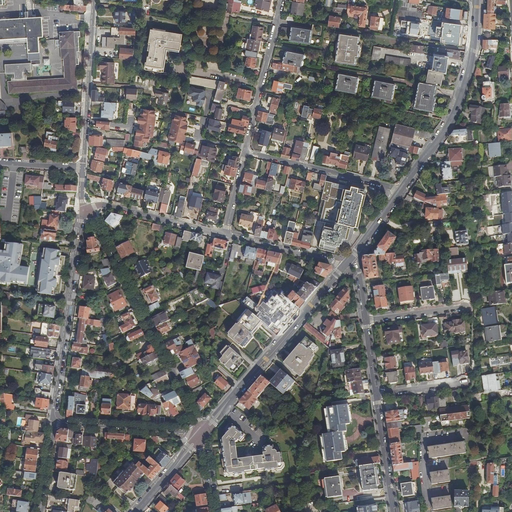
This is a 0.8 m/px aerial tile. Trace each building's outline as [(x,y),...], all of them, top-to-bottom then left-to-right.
[(241,1),(234,0),(232,12),(239,13),(241,1)] [(268,0),(256,0),(256,2),(258,2),(256,8),(268,11),(270,1),(268,0)] [(484,14),(496,14),(496,7),(494,7),(494,0),(487,0),(488,10),(484,10),(484,14)] [(292,10),(291,14),(303,16),(304,3),(294,2),(293,10),(292,10)] [(405,3),(398,2),(397,10),(411,12),(412,4),(405,3)] [(347,9),(347,13),(358,15),(360,18),(358,27),(365,28),(367,8),(352,6),(352,5),(348,4),(348,6),(347,9)] [(437,7),(429,6),(429,9),(426,8),(426,13),(428,13),(428,14),(436,15),(437,7)] [(462,20),(463,10),(447,8),(446,13),(444,13),(444,16),(446,16),(446,19),(448,19),(449,18),(462,20)] [(411,12),(397,10),(397,16),(421,19),(422,12),(417,11),(417,12),(411,12)] [(126,12),(116,11),(115,22),(125,22),(126,12)] [(484,14),(484,28),(495,29),(496,14),(484,14)] [(506,38),(510,38),(509,14),(501,15),(501,29),(503,30),(503,33),(505,33),(506,38)] [(330,16),(329,26),(339,28),(339,25),(340,25),(341,22),(339,22),(340,18),(330,16)] [(43,37),(42,22),(42,17),(20,18),(0,19),(0,39),(27,38),(28,60),(31,59),(31,63),(31,64),(40,64),(39,37),(43,37)] [(384,19),(372,17),(370,29),(382,31),(384,19)] [(445,23),(432,21),(430,37),(444,40),(445,34),(444,34),(445,23)] [(261,41),(263,28),(253,26),(251,39),(261,41)] [(312,30),(294,27),(293,32),(291,31),(290,35),(292,36),(291,41),(299,43),(299,40),(302,41),(302,43),(310,44),(310,43),(312,31),(312,30)] [(183,34),(166,31),(153,29),(151,29),(149,44),(151,44),(150,51),(149,56),(148,56),(146,70),(162,72),(163,62),(161,62),(162,57),(164,57),(166,48),(167,48),(168,46),(171,47),(171,49),(179,50),(180,50),(183,34)] [(27,80),(25,81),(13,81),(12,81),(8,82),(9,93),(64,90),(71,90),(78,90),(76,65),(79,65),(79,58),(78,58),(77,52),(80,51),(79,37),(81,37),(80,31),(61,32),(62,59),(64,59),(65,78),(27,80)] [(359,37),(342,34),(340,42),(343,42),(342,45),(338,44),(336,54),(336,55),(338,55),(337,62),(340,63),(343,63),(355,65),(356,58),(358,58),(358,57),(360,46),(360,44),(358,44),(359,37)] [(251,39),(248,39),(246,50),(248,51),(258,52),(261,53),(262,46),(260,45),(261,41),(251,39)] [(498,44),(498,41),(498,40),(491,40),(484,39),(483,39),(483,49),(487,49),(486,51),(487,51),(487,52),(496,52),(498,44)] [(421,54),(422,46),(413,45),(412,45),(411,52),(421,54)] [(179,52),(179,50),(171,49),(171,47),(168,46),(167,48),(166,48),(164,57),(162,57),(161,62),(163,62),(162,72),(163,72),(167,50),(179,52)] [(379,61),(381,48),(374,46),(372,60),(379,61)] [(119,58),(133,60),(134,50),(120,48),(119,58)] [(459,58),(460,51),(441,48),(441,51),(448,52),(447,56),(459,58)] [(255,67),(258,52),(248,51),(245,65),(255,67)] [(284,56),(283,57),(302,61),(303,60),(305,54),(287,51),(286,57),(284,56)] [(491,70),(495,57),(489,55),(485,68),(491,70)] [(385,62),(410,67),(412,60),(386,56),(385,62)] [(445,73),(448,58),(435,56),(433,70),(443,72),(445,73)] [(302,61),(283,57),(283,60),(284,60),(283,64),(301,67),(302,61)] [(223,63),(208,60),(206,68),(222,71),(223,69),(223,63)] [(102,77),(102,83),(116,84),(116,76),(114,73),(114,62),(102,62),(101,68),(103,68),(103,77),(102,77)] [(32,72),(31,64),(31,63),(5,64),(5,73),(11,73),(12,79),(13,79),(13,81),(25,81),(25,78),(27,78),(26,72),(32,72)] [(499,82),(508,81),(507,67),(504,67),(504,65),(501,66),(501,68),(498,68),(499,82)] [(370,66),(369,73),(390,77),(391,70),(370,66)] [(438,86),(441,87),(443,72),(433,70),(429,70),(426,84),(438,86)] [(356,94),(359,78),(339,74),(338,78),(336,90),(354,94),(356,94)] [(217,89),(220,82),(189,76),(187,84),(215,89),(217,89)] [(374,85),(394,89),(395,84),(375,80),(374,85)] [(223,90),(225,82),(220,81),(220,82),(217,89),(214,99),(221,101),(225,90),(223,90)] [(281,92),(284,83),(274,81),(273,85),(272,86),(271,89),(272,90),(281,92)] [(490,83),(483,83),(483,97),(482,97),(482,98),(482,99),(482,100),(483,100),(484,100),(485,99),(485,98),(488,98),(491,98),(490,87),(493,87),(494,87),(493,82),(491,83),(490,83)] [(437,91),(438,86),(426,84),(419,83),(418,87),(418,90),(420,90),(436,94),(437,91)] [(392,101),(394,89),(374,85),(373,92),(375,92),(374,97),(392,101)] [(170,90),(157,88),(155,95),(158,96),(158,94),(160,95),(159,96),(158,104),(166,105),(166,101),(169,102),(170,97),(168,97),(170,90)] [(189,88),(188,93),(204,96),(205,91),(189,88)] [(252,91),(239,88),(237,97),(250,100),(252,91)] [(130,89),(129,99),(137,99),(137,89),(130,89)] [(93,90),(92,101),(104,102),(104,98),(100,97),(99,97),(99,95),(99,91),(93,90)] [(204,96),(188,93),(188,96),(194,97),(193,102),(197,103),(196,105),(202,107),(203,104),(204,104),(205,97),(204,97),(204,96)] [(433,112),(435,101),(434,101),(435,97),(435,96),(417,93),(414,109),(433,112)] [(271,110),(270,114),(271,114),(276,115),(280,99),(273,98),(270,110),(271,110)] [(82,106),(82,102),(59,101),(59,103),(64,103),(64,105),(63,111),(74,112),(74,106),(76,106),(82,106)] [(308,113),(311,114),(313,109),(309,108),(310,103),(302,101),(301,105),(304,106),(301,117),(307,118),(308,113)] [(113,102),(104,102),(104,110),(102,110),(101,117),(113,118),(114,111),(116,111),(117,103),(113,102)] [(219,105),(213,103),(211,111),(216,112),(215,118),(221,119),(223,109),(219,108),(219,105)] [(480,108),(481,105),(471,104),(470,106),(469,111),(472,111),(471,121),(481,122),(482,112),(484,112),(485,108),(480,108)] [(509,117),(508,104),(500,104),(500,108),(498,117),(509,117)] [(321,116),(323,110),(318,109),(314,108),(314,109),(313,109),(311,114),(313,114),(312,117),(320,119),(321,116)] [(137,130),(136,136),(150,139),(150,137),(153,137),(156,116),(155,116),(156,111),(144,109),(143,114),(141,114),(141,118),(139,117),(138,123),(141,123),(140,130),(137,130)] [(186,148),(195,150),(196,145),(182,142),(183,140),(185,141),(186,135),(184,135),(185,132),(187,132),(188,127),(187,127),(188,122),(186,122),(188,114),(182,112),(176,111),(174,119),(173,119),(168,140),(182,143),(181,147),(186,148)] [(259,111),(257,120),(266,122),(268,113),(259,111)] [(413,124),(416,113),(407,111),(405,117),(402,116),(400,121),(413,124)] [(247,128),(250,118),(244,116),(243,119),(242,119),(242,121),(241,122),(233,120),(232,124),(247,128)] [(74,131),(75,132),(76,118),(65,118),(65,129),(74,131)] [(226,127),(226,123),(210,119),(210,121),(208,121),(206,128),(208,128),(208,129),(221,132),(221,130),(225,131),(226,127)] [(97,121),(96,128),(109,130),(110,122),(97,121)] [(245,134),(247,128),(232,124),(228,123),(226,123),(226,127),(229,128),(228,130),(245,134)] [(414,135),(415,129),(396,124),(390,147),(400,150),(409,152),(411,146),(414,135)] [(266,141),(269,142),(273,128),(266,126),(263,134),(267,135),(266,141)] [(372,159),(375,160),(375,158),(380,159),(380,161),(383,162),(391,129),(380,127),(372,159)] [(429,139),(433,133),(415,129),(414,135),(429,139)] [(467,140),(469,140),(473,140),(472,129),(466,130),(453,131),(450,136),(459,135),(459,136),(467,136),(467,140)] [(499,140),(510,140),(510,135),(511,134),(511,129),(498,130),(499,140)] [(49,148),(49,152),(55,153),(56,153),(56,152),(57,149),(56,148),(57,142),(58,142),(60,138),(54,136),(53,135),(54,133),(47,132),(44,148),(49,148)] [(272,140),(284,144),(286,135),(274,132),(272,140)] [(0,146),(1,147),(12,146),(12,147),(13,147),(12,133),(11,133),(0,133),(0,146)] [(90,135),(89,145),(114,147),(125,147),(125,141),(125,140),(103,139),(103,142),(102,142),(102,136),(90,135)] [(150,139),(136,136),(135,146),(143,147),(143,141),(149,142),(150,139)] [(300,161),(303,147),(305,142),(297,141),(294,154),(293,154),(292,159),(300,161)] [(492,143),(489,144),(490,157),(500,156),(499,143),(492,143)] [(371,148),(356,144),(353,158),(367,161),(371,148)] [(203,146),(200,145),(199,151),(197,158),(202,159),(208,160),(208,157),(201,155),(203,146)] [(213,162),(214,162),(217,149),(203,146),(201,155),(208,157),(208,160),(213,162)] [(314,146),(310,159),(316,160),(319,147),(314,146)] [(418,154),(422,149),(411,146),(409,152),(418,154)] [(107,149),(98,147),(95,158),(104,160),(107,149)] [(134,159),(139,160),(140,157),(141,151),(125,147),(124,152),(127,152),(129,152),(128,155),(135,157),(134,159)] [(281,157),(289,159),(290,154),(289,154),(290,149),(284,147),(281,157)] [(400,150),(390,147),(388,155),(397,158),(396,163),(405,165),(408,154),(400,151),(400,150)] [(159,160),(159,161),(167,163),(168,158),(169,159),(170,153),(151,148),(151,149),(150,153),(155,155),(154,157),(154,159),(159,160)] [(449,149),(449,162),(461,161),(463,161),(462,148),(449,149)] [(151,156),(154,157),(155,155),(150,153),(148,153),(141,151),(140,157),(150,159),(151,156)] [(338,166),(341,154),(341,153),(335,151),(334,153),(331,153),(330,157),(325,156),(323,162),(328,164),(328,163),(338,166)] [(349,159),(349,156),(341,154),(338,166),(338,167),(346,169),(349,159)] [(237,168),(240,158),(234,157),(234,156),(230,155),(229,155),(228,159),(230,160),(229,165),(237,168)] [(202,159),(197,158),(195,165),(193,171),(192,175),(197,176),(202,159)] [(104,162),(93,160),(91,169),(101,171),(104,162)] [(449,162),(436,162),(437,166),(442,166),(444,180),(453,179),(451,167),(451,166),(462,165),(461,161),(449,162)] [(122,172),(135,175),(138,164),(132,163),(128,162),(126,168),(123,168),(122,172)] [(272,162),(270,172),(269,174),(275,176),(278,164),(272,162)] [(235,176),(237,168),(229,165),(223,164),(222,167),(226,168),(225,173),(235,176)] [(494,166),(495,177),(508,175),(507,169),(504,169),(504,165),(494,166)] [(258,179),(258,176),(255,175),(254,179),(253,179),(254,175),(245,173),(243,184),(253,186),(256,187),(258,179)] [(40,177),(25,175),(24,184),(38,186),(40,177)] [(322,175),(322,178),(320,184),(316,184),(315,190),(323,192),(327,176),(322,175)] [(508,176),(498,177),(499,187),(511,186),(510,176),(508,176)] [(111,190),(114,180),(104,178),(102,188),(111,190)] [(274,180),(268,178),(268,182),(266,190),(272,191),(274,180)] [(268,182),(258,179),(256,187),(266,190),(268,182)] [(304,192),(306,182),(292,179),(289,188),(304,192)] [(325,222),(324,228),(333,230),(335,221),(338,222),(346,190),(351,191),(352,188),(352,186),(327,181),(320,211),(320,212),(318,221),(325,222)] [(42,190),(52,191),(52,185),(48,185),(48,182),(43,182),(43,184),(43,189),(42,190)] [(124,196),(130,197),(130,196),(132,187),(133,186),(127,184),(120,182),(117,193),(124,194),(124,196)] [(243,184),(241,183),(239,192),(251,195),(253,186),(243,184)] [(441,184),(436,185),(437,195),(449,194),(448,186),(442,186),(441,184)] [(160,212),(165,214),(171,192),(169,191),(170,186),(167,185),(166,188),(162,202),(160,212)] [(226,188),(217,186),(213,199),(221,201),(223,194),(224,194),(226,188)] [(132,187),(130,196),(142,198),(144,190),(132,187)] [(162,202),(166,188),(161,187),(160,191),(158,201),(162,202)] [(157,203),(158,201),(160,191),(147,188),(144,199),(149,201),(149,200),(153,201),(152,202),(157,203)] [(333,230),(324,228),(319,246),(329,248),(336,250),(337,245),(339,246),(340,243),(342,244),(343,239),(345,239),(348,226),(354,227),(359,205),(362,206),(369,202),(365,195),(362,194),(356,192),(357,189),(352,188),(351,191),(346,190),(338,222),(335,221),(333,230)] [(417,191),(413,198),(415,198),(425,203),(425,201),(436,207),(435,197),(425,198),(426,195),(417,191)] [(413,198),(407,195),(404,200),(413,203),(415,198),(413,198)] [(439,196),(435,197),(436,207),(441,206),(441,204),(447,203),(446,197),(440,198),(439,196)] [(73,214),(74,213),(76,199),(68,198),(67,204),(68,204),(69,204),(69,209),(67,209),(67,206),(63,205),(62,206),(41,203),(42,197),(30,197),(30,205),(40,204),(40,209),(73,214)] [(174,216),(181,218),(186,201),(181,200),(180,207),(179,207),(177,213),(175,213),(174,216)] [(436,208),(428,204),(428,209),(427,209),(426,218),(438,219),(438,210),(437,209),(437,208),(436,208)] [(219,209),(210,206),(207,217),(216,219),(219,209)] [(259,219),(260,213),(251,211),(250,215),(242,213),(240,224),(244,225),(245,226),(247,227),(248,226),(252,227),(253,222),(258,223),(259,219)] [(123,216),(112,213),(105,221),(114,229),(119,222),(123,216)] [(45,230),(56,232),(57,230),(57,227),(58,227),(59,216),(50,215),(49,221),(42,220),(41,230),(45,230)] [(263,237),(265,231),(261,230),(264,220),(259,219),(258,223),(255,235),(263,237)] [(268,232),(265,231),(263,237),(273,240),(275,230),(277,221),(273,220),(272,227),(273,228),(273,229),(269,229),(268,232)] [(289,221),(284,242),(291,244),(293,238),(296,222),(289,221)] [(42,244),(49,245),(49,240),(54,240),(55,237),(56,237),(56,234),(56,232),(45,230),(45,235),(43,235),(42,244)] [(202,235),(185,231),(182,241),(188,242),(189,240),(200,243),(202,235)] [(467,231),(456,232),(457,245),(469,244),(467,231)] [(396,238),(388,232),(372,255),(375,255),(379,255),(384,254),(391,245),(396,238)] [(174,245),(177,236),(166,233),(164,243),(174,245)] [(313,236),(303,234),(301,241),(300,246),(309,249),(313,236)] [(293,238),(291,244),(300,246),(301,241),(298,240),(298,239),(298,237),(297,237),(297,239),(293,238)] [(102,246),(98,240),(94,240),(94,238),(89,239),(89,241),(87,241),(88,248),(87,248),(88,253),(89,253),(89,255),(99,253),(99,251),(99,246),(102,246)] [(211,245),(207,244),(206,251),(205,255),(211,257),(214,247),(219,248),(221,240),(214,238),(213,244),(211,244),(211,245)] [(228,241),(221,240),(219,248),(226,250),(228,241)] [(122,246),(117,248),(122,258),(134,252),(129,242),(125,244),(125,243),(121,245),(122,246)] [(17,244),(5,243),(4,252),(0,251),(0,281),(26,285),(29,269),(20,267),(23,245),(17,244)] [(238,244),(233,243),(230,257),(235,258),(238,244)] [(258,249),(246,246),(243,257),(252,259),(252,260),(251,263),(251,264),(254,265),(258,249)] [(459,255),(458,248),(454,248),(449,248),(448,248),(446,249),(447,256),(459,255)] [(44,253),(41,253),(36,290),(38,291),(38,293),(55,295),(55,293),(60,294),(62,276),(58,275),(59,269),(63,270),(65,257),(61,256),(61,251),(44,249),(44,253)] [(268,251),(258,249),(254,265),(252,269),(257,270),(259,261),(257,261),(258,258),(263,259),(262,264),(265,264),(266,261),(268,251)] [(439,249),(431,250),(427,251),(428,260),(432,259),(432,262),(440,261),(439,249)] [(194,279),(192,285),(197,288),(202,265),(205,255),(206,251),(201,250),(199,255),(189,253),(186,268),(197,270),(195,279),(194,279)] [(282,255),(268,251),(266,261),(275,264),(273,272),(278,273),(278,269),(281,259),(282,255)] [(428,260),(427,251),(422,251),(422,253),(420,253),(420,254),(414,255),(415,263),(421,263),(420,260),(428,260)] [(395,253),(386,254),(386,261),(387,264),(391,264),(391,262),(395,262),(396,263),(404,262),(403,255),(395,256),(395,253)] [(372,255),(364,256),(363,261),(364,266),(366,279),(378,277),(375,255),(372,255)] [(146,258),(133,264),(135,269),(137,272),(138,272),(141,277),(143,276),(145,277),(148,276),(148,273),(150,272),(147,267),(149,266),(147,261),(146,258)] [(112,267),(108,259),(102,260),(103,269),(108,268),(112,267)] [(467,259),(447,260),(448,268),(449,273),(449,274),(468,272),(467,259)] [(331,266),(319,264),(317,268),(316,268),(315,270),(316,271),(315,274),(325,278),(332,270),(331,266)] [(293,276),(299,279),(303,271),(291,265),(287,273),(291,275),(293,276)] [(162,273),(164,277),(171,273),(175,271),(168,266),(164,268),(163,268),(160,269),(162,273)] [(103,269),(100,269),(104,278),(108,287),(116,283),(108,268),(103,269)] [(205,283),(210,284),(212,284),(211,288),(218,289),(221,276),(213,274),(207,273),(205,283)] [(449,279),(449,274),(449,273),(435,275),(437,288),(442,287),(441,280),(444,280),(446,279),(449,279)] [(297,284),(300,279),(299,279),(293,276),(291,275),(289,279),(294,281),(293,282),(297,284)] [(84,281),(86,281),(85,288),(93,289),(95,277),(85,276),(84,281)] [(308,284),(317,288),(320,284),(312,279),(308,284)] [(297,294),(305,301),(317,288),(308,284),(306,283),(298,293),(297,294)] [(252,289),(253,294),(259,292),(264,291),(273,288),(272,285),(261,288),(260,286),(252,289)] [(151,303),(160,299),(153,286),(143,290),(145,294),(147,294),(151,303)] [(372,299),(386,297),(385,293),(388,292),(387,290),(385,290),(384,286),(374,287),(375,294),(372,294),(372,299)] [(403,288),(399,288),(401,305),(414,303),(412,287),(404,288),(403,287),(403,288)] [(433,287),(421,288),(423,300),(430,299),(430,300),(431,300),(431,299),(434,299),(433,287)] [(197,288),(190,292),(197,305),(206,301),(210,299),(207,297),(197,288)] [(348,291),(344,288),(335,299),(343,305),(349,298),(348,291)] [(119,290),(108,296),(116,311),(126,306),(119,290)] [(294,305),(299,309),(305,301),(297,294),(293,291),(287,298),(288,299),(291,302),(293,300),(297,303),(294,305)] [(489,293),(490,306),(504,304),(502,291),(489,293)] [(9,300),(10,293),(2,292),(2,296),(2,302),(4,302),(5,300),(9,300)] [(372,299),(371,299),(372,304),(376,303),(377,308),(385,307),(386,309),(388,308),(386,297),(372,299)] [(220,307),(210,299),(206,301),(218,310),(220,307)] [(280,300),(276,306),(279,303),(286,308),(289,311),(294,314),(299,309),(294,305),(291,302),(288,299),(284,304),(280,300)] [(343,305),(335,299),(329,307),(334,311),(337,308),(341,311),(345,307),(343,305)] [(155,303),(146,307),(149,312),(157,308),(155,303)] [(253,309),(250,312),(254,315),(256,312),(258,313),(261,310),(254,303),(251,307),(253,309)] [(279,303),(276,306),(281,310),(283,312),(286,308),(279,303)] [(56,307),(40,304),(38,316),(54,318),(56,307)] [(80,307),(79,318),(80,318),(87,319),(88,319),(90,308),(80,307)] [(483,310),(484,319),(493,318),(495,318),(494,308),(483,310)] [(250,312),(249,311),(239,323),(238,323),(225,338),(230,343),(231,342),(235,346),(235,347),(240,351),(253,335),(251,334),(261,321),(254,315),(250,312)] [(334,319),(336,321),(340,320),(341,320),(340,318),(331,311),(328,314),(334,319)] [(133,328),(136,326),(131,317),(129,312),(121,316),(128,330),(132,328),(132,329),(133,328)] [(164,312),(152,318),(156,326),(166,321),(168,320),(164,312)] [(269,328),(277,335),(282,328),(276,322),(266,314),(263,317),(273,325),(269,328)] [(276,322),(282,328),(287,322),(284,319),(281,316),(278,320),(277,320),(276,321),(277,321),(276,322)] [(80,318),(79,322),(78,331),(85,332),(86,324),(87,319),(80,318)] [(105,322),(88,319),(87,319),(86,324),(101,326),(101,324),(102,324),(102,327),(106,328),(105,322)] [(331,332),(333,333),(336,321),(334,319),(331,322),(327,319),(323,324),(327,327),(323,333),(327,337),(330,334),(331,332)] [(332,335),(331,339),(335,339),(335,338),(341,338),(340,320),(336,321),(333,333),(332,335)] [(453,322),(446,323),(446,325),(445,326),(446,333),(454,332),(454,333),(455,333),(459,333),(460,332),(460,331),(464,331),(463,320),(453,321),(453,322)] [(166,321),(156,326),(160,335),(170,330),(166,321)] [(307,322),(303,326),(324,344),(326,338),(307,322)] [(59,338),(60,326),(43,323),(41,335),(59,338)] [(436,324),(422,326),(423,338),(438,336),(436,324)] [(393,328),(385,329),(386,335),(387,335),(388,343),(400,342),(399,332),(402,332),(402,327),(397,327),(396,326),(393,326),(393,327),(393,328)] [(499,326),(485,328),(487,341),(499,339),(498,335),(499,335),(498,330),(500,330),(499,326)] [(143,335),(144,335),(141,329),(128,336),(127,337),(126,338),(126,339),(127,340),(128,341),(130,341),(143,335)] [(78,333),(77,337),(76,343),(83,344),(84,340),(85,333),(78,333)] [(172,340),(165,344),(169,352),(178,348),(181,346),(184,344),(180,336),(172,340)] [(35,345),(47,347),(49,338),(37,337),(35,345)] [(285,363),(299,376),(309,364),(308,363),(312,359),(310,357),(318,347),(307,338),(285,363)] [(76,343),(73,342),(73,344),(74,344),(74,345),(73,345),(72,350),(80,351),(80,353),(82,354),(87,354),(88,347),(84,347),(84,344),(83,344),(76,343)] [(156,352),(152,345),(148,347),(149,350),(144,353),(143,351),(136,355),(139,360),(146,357),(156,352)] [(195,346),(178,354),(186,370),(191,367),(192,367),(192,368),(203,363),(195,346)] [(221,355),(228,347),(226,346),(219,354),(221,355)] [(50,349),(32,347),(31,357),(46,359),(46,355),(49,356),(50,349)] [(243,359),(229,347),(228,347),(221,355),(222,357),(224,358),(221,361),(221,362),(231,371),(232,371),(242,360),(243,359)] [(178,348),(169,352),(172,357),(180,353),(178,348)] [(342,350),(332,352),(334,366),(344,365),(342,350)] [(467,351),(459,352),(460,357),(461,364),(464,363),(464,364),(468,364),(469,362),(467,351)] [(146,357),(139,360),(141,363),(143,362),(146,361),(147,363),(158,357),(156,352),(146,357)] [(388,355),(377,357),(378,361),(385,360),(387,369),(396,368),(396,366),(396,363),(395,357),(388,358),(388,355)] [(461,364),(460,357),(453,358),(454,366),(461,365),(461,364)] [(72,367),(80,368),(82,359),(73,358),(72,367)] [(53,375),(54,367),(43,365),(43,361),(36,360),(35,370),(38,370),(37,373),(41,373),(53,375)] [(244,361),(242,360),(232,371),(234,372),(244,361)] [(118,371),(123,368),(119,361),(112,365),(113,373),(115,372),(118,371)] [(434,372),(433,362),(419,364),(420,374),(434,372)] [(439,368),(439,370),(439,372),(449,370),(448,362),(436,364),(436,369),(439,368)] [(192,368),(192,367),(191,367),(186,370),(180,373),(183,379),(186,378),(195,373),(192,368)] [(404,369),(406,380),(411,379),(411,378),(415,377),(414,367),(404,369)] [(107,379),(113,373),(82,369),(80,387),(83,387),(82,391),(88,392),(89,383),(91,384),(92,383),(92,382),(92,381),(89,380),(90,377),(106,380),(107,379)] [(167,374),(164,369),(152,376),(154,381),(155,380),(159,378),(167,374)] [(275,388),(282,394),(288,387),(287,387),(293,380),(280,369),(276,374),(277,375),(275,377),(274,376),(269,382),(270,383),(275,388)] [(349,383),(361,381),(359,369),(345,371),(347,383),(349,383)] [(398,371),(386,373),(387,379),(388,379),(389,383),(391,383),(391,384),(396,383),(396,382),(398,382),(398,378),(399,378),(398,375),(398,371)] [(52,386),(53,375),(41,373),(39,384),(52,386)] [(199,383),(195,373),(186,378),(191,387),(199,383)] [(495,374),(482,376),(485,392),(497,391),(495,376),(495,374)] [(257,398),(270,383),(269,382),(261,375),(248,391),(257,398)] [(215,383),(222,389),(228,383),(220,377),(217,381),(215,383)] [(362,384),(368,383),(368,380),(361,381),(349,383),(349,384),(348,384),(350,395),(359,394),(364,393),(362,384)] [(201,385),(189,391),(191,395),(203,389),(201,385)] [(146,386),(140,391),(148,397),(152,399),(159,394),(156,390),(152,389),(150,391),(146,386)] [(50,400),(51,393),(42,392),(39,388),(36,388),(34,397),(37,398),(50,400)] [(178,397),(175,391),(164,397),(166,402),(166,403),(178,397)] [(248,391),(239,401),(249,409),(258,399),(257,398),(248,391)] [(11,394),(4,393),(5,405),(5,409),(13,410),(14,404),(10,404),(11,394)] [(85,405),(86,395),(75,393),(74,397),(72,418),(77,418),(78,414),(85,414),(86,405),(85,405)] [(196,404),(199,412),(203,408),(211,398),(205,393),(196,404)] [(136,412),(137,394),(132,394),(131,394),(131,395),(118,394),(117,408),(117,411),(136,412)] [(159,394),(152,399),(156,402),(157,403),(161,400),(159,394)] [(178,397),(166,403),(161,405),(160,405),(160,409),(165,407),(165,408),(169,406),(173,416),(178,414),(174,405),(181,402),(178,397)] [(48,409),(50,400),(37,398),(37,400),(34,399),(33,401),(31,400),(30,407),(42,409),(42,408),(48,409)] [(438,407),(437,398),(431,398),(432,400),(428,400),(429,408),(438,407)] [(441,415),(469,412),(468,405),(447,408),(445,398),(438,399),(439,407),(441,415)] [(110,415),(111,400),(106,399),(106,404),(102,404),(101,414),(110,415)] [(157,403),(156,402),(156,405),(149,405),(148,415),(153,415),(153,414),(156,414),(156,410),(160,410),(160,409),(160,405),(157,403)] [(146,414),(147,405),(139,404),(138,414),(146,414)] [(324,435),(328,460),(328,461),(342,459),(341,452),(345,452),(343,443),(339,444),(338,439),(343,438),(342,432),(346,431),(345,424),(350,424),(349,419),(343,419),(342,414),(348,414),(347,404),(328,407),(328,408),(331,429),(332,433),(328,433),(324,434),(324,435)] [(385,412),(387,422),(396,421),(405,420),(404,414),(400,415),(399,410),(385,412)] [(469,418),(469,412),(441,415),(441,422),(469,418)] [(36,428),(38,428),(40,417),(34,416),(34,415),(26,414),(25,418),(27,419),(27,420),(26,421),(26,424),(26,425),(26,430),(36,431),(36,428)] [(387,422),(393,465),(403,463),(398,427),(397,427),(396,421),(387,422)] [(239,440),(243,436),(244,434),(233,424),(225,433),(226,434),(223,438),(223,444),(224,444),(224,447),(222,447),(225,470),(226,470),(227,473),(229,475),(235,474),(235,475),(242,473),(242,469),(245,468),(245,470),(265,467),(267,467),(267,470),(275,469),(275,468),(280,468),(282,465),(282,463),(281,453),(277,453),(276,451),(275,450),(273,450),(273,445),(264,446),(264,447),(265,452),(263,452),(262,452),(263,455),(237,459),(235,441),(237,441),(238,439),(239,440)] [(57,433),(56,441),(67,442),(68,438),(71,438),(71,440),(73,440),(74,430),(61,429),(57,433)] [(35,432),(23,431),(23,433),(26,434),(25,439),(22,439),(21,446),(30,447),(31,441),(43,442),(45,433),(35,432)] [(124,434),(105,433),(104,440),(108,440),(108,438),(118,439),(118,444),(124,444),(124,442),(124,434)] [(82,445),(82,446),(96,447),(96,442),(97,442),(97,440),(96,440),(96,438),(83,437),(82,445)] [(146,440),(135,440),(134,451),(145,452),(146,440)] [(435,446),(427,447),(428,452),(427,452),(427,453),(428,453),(429,458),(466,453),(464,442),(454,443),(454,442),(451,443),(452,444),(438,445),(437,445),(435,445),(435,446)] [(37,454),(38,448),(31,447),(31,449),(28,449),(26,459),(36,461),(37,457),(38,458),(39,457),(39,455),(39,454),(37,454)] [(60,447),(58,457),(59,457),(69,459),(70,459),(71,451),(72,449),(65,448),(60,447)] [(152,457),(164,467),(167,463),(170,459),(158,449),(152,457)] [(374,463),(380,462),(379,455),(356,459),(357,466),(360,465),(374,463)] [(144,474),(152,481),(157,474),(162,468),(148,456),(144,459),(150,464),(151,464),(152,463),(153,464),(150,468),(149,467),(147,469),(148,470),(146,472),(145,471),(146,470),(146,469),(139,463),(137,466),(144,474)] [(69,459),(59,457),(57,468),(67,470),(69,459)] [(35,471),(36,461),(26,459),(25,470),(35,471)] [(90,469),(90,477),(96,478),(97,471),(98,462),(98,460),(91,459),(91,466),(89,466),(89,468),(90,469)] [(413,479),(419,478),(418,470),(419,461),(403,463),(393,465),(394,469),(412,467),(413,469),(411,469),(413,479)] [(132,486),(144,474),(137,466),(133,463),(127,470),(126,469),(124,471),(122,469),(115,476),(117,478),(114,482),(123,491),(127,488),(126,488),(130,484),(132,486)] [(378,489),(374,463),(360,465),(363,491),(378,489)] [(438,471),(430,473),(432,484),(450,481),(449,470),(441,471),(440,470),(438,470),(438,471)] [(38,480),(39,474),(23,472),(23,478),(35,479),(38,480)] [(76,474),(62,472),(59,488),(74,490),(76,474)] [(177,474),(169,483),(177,490),(185,481),(177,474)] [(341,483),(340,476),(325,478),(327,498),(342,496),(341,483)] [(415,482),(401,484),(403,496),(417,494),(415,482)] [(169,483),(163,491),(167,494),(169,491),(176,497),(176,496),(178,498),(178,497),(183,501),(184,497),(177,490),(169,483)] [(12,496),(21,497),(22,491),(8,489),(7,495),(9,495),(12,496)] [(454,506),(469,507),(469,491),(463,491),(463,490),(454,490),(454,506)] [(235,505),(252,502),(251,492),(233,494),(235,505)] [(89,494),(86,501),(91,506),(95,499),(89,494)] [(201,495),(193,496),(193,497),(195,497),(196,506),(207,505),(206,494),(201,495)] [(159,495),(157,498),(160,501),(164,504),(166,501),(159,495)] [(439,497),(431,499),(433,510),(452,507),(450,496),(442,497),(442,496),(439,496),(439,497)] [(70,499),(68,511),(75,511),(76,510),(79,511),(80,501),(70,499)] [(12,511),(28,511),(30,502),(18,500),(16,511),(15,511),(13,511),(12,511)] [(493,501),(493,504),(493,507),(482,507),(482,511),(499,511),(500,511),(498,511),(498,508),(498,501),(493,500),(493,501)] [(164,504),(160,501),(156,507),(161,511),(164,511),(168,508),(164,504)] [(418,501),(405,503),(407,511),(417,511),(420,511),(418,501)]
